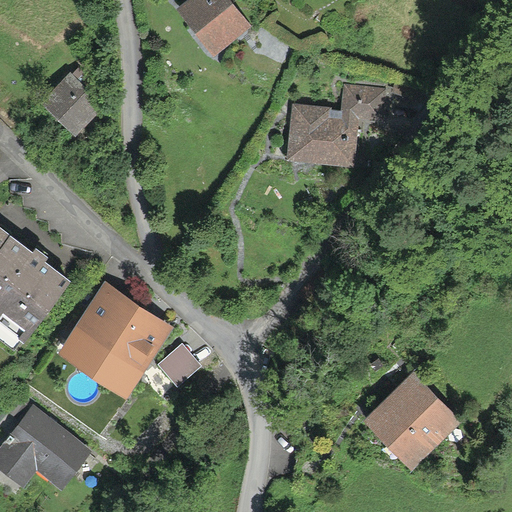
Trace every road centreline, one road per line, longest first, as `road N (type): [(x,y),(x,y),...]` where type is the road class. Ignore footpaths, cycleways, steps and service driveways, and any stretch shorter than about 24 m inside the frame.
road 1 (track): [(511,6),(237,358)]
road 2 (residential): [(145,267),(237,358),(260,414),(256,511)]
road 3 (residential): [(118,0),(145,267)]
road 4 (residential): [(0,130),(145,267)]
